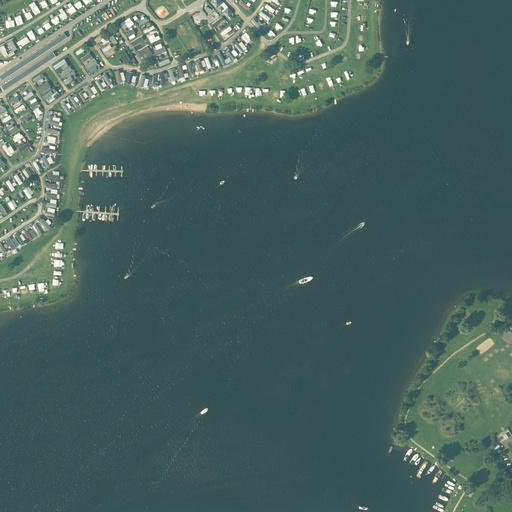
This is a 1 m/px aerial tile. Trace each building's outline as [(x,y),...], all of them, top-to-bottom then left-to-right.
[(75,3),(77,9),(83,6),(81,0),(75,3)] [(252,4),(248,1),(247,3),(242,0),(240,0),(239,2),(247,9),(252,4)] [(36,14),(41,11),(37,5),(32,8),(36,14)] [(71,14),(77,10),(73,5),(68,8),(71,14)] [(233,13),(228,7),(222,12),(227,18),(233,13)] [(27,19),(35,15),(32,10),(25,13),(27,19)] [(63,20),(68,16),(65,10),(59,14),(63,20)] [(268,20),(270,17),(261,11),(259,14),(268,20)] [(15,16),(17,25),(24,23),(21,14),(15,16)] [(51,19),(55,25),(61,21),(57,15),(51,19)] [(214,27),(224,19),(222,16),(212,24),(214,27)] [(7,28),(14,26),(12,19),(6,21),(7,28)] [(255,20),(252,22),(258,29),(261,27),(255,20)] [(49,21),(44,25),(48,29),(53,25),(49,21)] [(146,33),(155,27),(154,24),(144,30),(146,33)] [(41,25),(36,28),(40,34),(45,31),(41,25)] [(230,25),(221,32),(223,35),(233,28),(230,25)] [(128,37),(130,36),(132,39),(139,35),(137,32),(140,30),(138,27),(126,33),(128,37)] [(27,32),(33,40),(37,38),(31,29),(27,32)] [(247,43),(253,38),(246,31),(241,36),(247,43)] [(112,32),(109,33),(114,44),(118,42),(112,32)] [(161,38),(159,34),(156,36),(154,33),(148,36),(151,43),(161,38)] [(24,34),(19,37),(23,44),(28,41),(24,34)] [(102,34),(95,39),(97,42),(104,37),(102,34)] [(283,46),(291,46),(291,36),(283,36),(283,46)] [(248,48),(242,40),(239,43),(235,38),(232,41),(241,53),(248,48)] [(4,45),(0,46),(0,48),(4,56),(8,54),(9,56),(15,53),(13,51),(17,48),(12,40),(7,43),(9,45),(5,47),(4,45)] [(164,45),(163,46),(162,43),(155,46),(157,53),(166,49),(164,45)] [(104,52),(112,47),(110,44),(102,49),(104,52)] [(230,48),(226,51),(233,60),(237,57),(230,48)] [(126,50),(120,53),(126,63),(131,60),(126,50)] [(90,57),(91,59),(94,58),(91,52),(81,57),(83,61),(90,57)] [(223,64),(226,63),(221,53),(218,55),(223,64)] [(199,71),(205,69),(204,66),(207,65),(204,59),(201,60),(201,58),(195,60),(199,71)] [(74,60),(65,65),(67,69),(76,63),(74,60)] [(87,67),(89,70),(99,63),(96,60),(87,67)] [(187,63),(191,74),(195,73),(191,61),(187,63)] [(123,71),(121,72),(120,69),(115,70),(118,82),(126,80),(123,71)] [(168,71),(160,73),(163,83),(171,80),(168,71)] [(107,72),(103,74),(108,85),(116,82),(112,73),(109,75),(107,72)] [(139,85),(146,86),(148,78),(146,77),(147,75),(141,74),(139,85)] [(86,87),(91,96),(98,91),(94,85),(91,87),(90,84),(86,87)] [(307,86),(300,88),(303,96),(309,94),(307,86)] [(12,105),(20,100),(17,95),(9,100),(12,105)] [(72,112),(70,107),(71,106),(69,101),(67,103),(65,99),(60,101),(67,114),(72,112)] [(37,116),(43,113),(41,109),(43,108),(41,105),(33,110),(37,116)] [(31,111),(20,116),(21,120),(33,115),(31,111)] [(49,116),(49,124),(60,124),(61,116),(49,116)] [(16,125),(14,126),(12,124),(7,127),(11,132),(18,127),(16,125)] [(14,139),(16,142),(24,136),(20,131),(14,136),(15,138),(14,139)] [(31,144),(29,141),(25,143),(23,140),(17,145),(21,151),(31,144)] [(6,143),(3,145),(9,155),(15,151),(11,145),(8,147),(6,143)] [(42,157),(47,168),(51,166),(46,155),(42,157)] [(54,170),(53,174),(48,173),(48,178),(60,178),(60,171),(54,170)] [(20,184),(24,182),(17,173),(14,176),(20,184)] [(44,197),(57,197),(58,189),(51,188),(51,192),(45,192),(44,197)] [(47,206),(56,207),(57,199),(51,198),(51,202),(47,201),(47,206)] [(49,207),(47,210),(46,210),(45,213),(53,216),(55,209),(49,207)] [(52,222),(48,218),(46,220),(43,217),(40,221),(49,230),(52,227),(49,224),(52,222)] [(36,223),(32,225),(38,236),(43,234),(36,223)] [(31,240),(34,237),(27,226),(23,229),(31,240)] [(22,245),(25,243),(24,241),(26,239),(22,233),(20,234),(18,231),(14,233),(22,245)] [(12,250),(16,248),(11,236),(7,238),(12,250)] [(47,285),(47,281),(40,282),(40,290),(48,290),(47,285)] [(3,297),(10,296),(9,288),(5,289),(5,287),(2,287),(3,297)]
